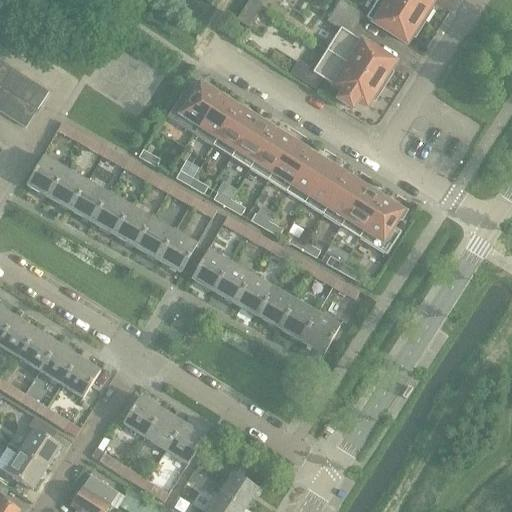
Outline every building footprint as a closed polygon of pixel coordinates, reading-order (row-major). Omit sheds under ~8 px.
[(252,0),(237,22),(248,29),(262,7),(252,0)] [(424,25),(383,0),(379,0),(366,20),(407,46),(412,37),(415,39),(424,25)] [(383,0),(424,25),(432,11),(430,10),(435,1),(433,0),(383,0)] [(357,27),(363,17),(341,3),(334,13),(357,27)] [(357,27),(334,13),(328,24),(340,31),(327,53),(384,88),(392,75),(390,73),(395,64),(351,36),(357,27)] [(384,88),(327,53),(315,72),(299,63),(291,76),(317,92),(323,81),(344,94),(339,103),(353,111),(358,103),(367,109),(373,101),(375,102),(384,88)] [(0,113),(26,130),(50,95),(0,62),(0,113)] [(221,96),(212,90),(210,93),(200,87),(191,102),(182,96),(167,120),(195,137),(221,96)] [(239,107),(221,96),(195,137),(213,149),(239,107)] [(257,119),(239,107),(213,149),(231,160),(257,119)] [(276,130),(257,119),(231,160),(250,172),(276,130)] [(86,139),(63,126),(59,134),(81,147),(86,139)] [(294,142),(276,130),(250,172),(268,183),(294,142)] [(107,151),(86,139),(81,147),(103,159),(107,151)] [(312,154),(294,142),(268,183),(286,195),(312,154)] [(129,163),(107,151),(103,159),(125,171),(129,163)] [(139,160),(156,170),(160,162),(143,153),(139,160)] [(330,165),(312,154),(286,195),(304,206),(330,165)] [(66,173),(44,161),(28,189),(50,201),(66,173)] [(151,176),(129,163),(125,171),(147,184),(151,176)] [(349,177),(330,165),(304,206),(323,218),(349,177)] [(88,186),(66,173),(50,201),(72,214),(88,186)] [(194,182),(180,174),(176,182),(190,189),(194,182)] [(173,188),(151,176),(147,184),(168,196),(173,188)] [(367,188),(349,177),(323,218),(341,229),(367,188)] [(190,189),(204,197),(208,190),(194,182),(190,189)] [(110,198),(88,186),(72,214),(94,226),(110,198)] [(195,200),(173,188),(168,196),(190,209),(195,200)] [(385,200),(367,188),(341,229),(359,241),(385,200)] [(232,203),(218,195),(214,203),(227,211),(232,203)] [(131,211),(110,198),(94,226),(115,238),(131,211)] [(190,209),(213,221),(217,213),(195,200),(190,209)] [(387,258),(401,235),(393,229),(399,220),(401,222),(407,213),(385,200),(359,241),(387,258)] [(227,211),(241,219),(246,211),(232,203),(227,211)] [(153,223),(131,211),(115,238),(137,251),(153,223)] [(269,225),(255,217),(251,224),(265,232),(269,225)] [(250,232),(228,219),(223,227),(245,240),(250,232)] [(175,235),(153,223),(137,251),(159,263),(175,235)] [(265,232),(279,240),(283,233),(269,225),(265,232)] [(272,244),(250,232),(245,240),(268,252),(272,244)] [(197,248),(175,235),(159,263),(182,276),(197,248)] [(307,246),(293,238),(289,246),(302,254),(307,246)] [(294,257),(272,244),(268,252),(290,265),(294,257)] [(302,254),(316,262),(321,254),(307,246),(302,254)] [(230,266),(208,254),(192,282),(214,295),(230,266)] [(316,269),(294,257),(290,265),(312,277),(316,269)] [(346,268),(330,259),(326,267),(341,276),(346,268)] [(252,279),(230,266),(214,295),(236,307),(252,279)] [(341,276),(357,285),(361,277),(346,268),(341,276)] [(338,281),(316,269),(312,277),(334,290),(338,281)] [(274,291),(252,279),(236,307),(258,320),(274,291)] [(338,281),(334,290),(356,302),(361,294),(338,281)] [(296,304),(274,291),(258,320),(280,332),(296,304)] [(318,316),(296,304),(280,332),(302,345),(318,316)] [(0,345),(16,320),(0,309),(0,345)] [(341,329),(318,316),(302,345),(325,358),(341,329)] [(38,334),(16,320),(0,345),(0,348),(20,361),(38,334)] [(59,347),(38,334),(20,361),(41,375),(59,347)] [(80,361),(59,347),(41,375),(63,388),(80,361)] [(102,374),(80,361),(63,388),(84,402),(102,374)] [(27,398),(6,384),(1,392),(22,405),(27,398)] [(48,411),(27,398),(22,405),(43,419),(48,411)] [(163,413),(141,399),(124,426),(146,440),(163,413)] [(43,419),(65,433),(70,425),(48,411),(43,419)] [(184,427),(163,413),(146,440),(167,453),(184,427)] [(206,440),(184,427),(167,453),(189,467),(206,440)] [(62,449),(35,431),(21,453),(48,471),(62,449)] [(48,471),(21,453),(7,475),(34,493),(48,471)] [(126,471),(104,458),(100,464),(121,478),(126,471)] [(147,485),(126,471),(121,478),(143,492),(147,485)] [(205,482),(195,475),(190,482),(200,489),(205,482)] [(245,511),(259,492),(234,476),(221,497),(243,511),(245,511)] [(107,511),(119,495),(92,478),(72,508),(78,511),(77,511),(107,511)] [(215,489),(205,482),(200,489),(210,496),(215,489)] [(143,492),(164,505),(169,499),(147,485),(143,492)] [(156,511),(125,491),(114,508),(120,511),(156,511)] [(243,511),(221,497),(210,511),(243,511)] [(17,511),(1,501),(1,503),(0,502),(0,511),(17,511)]
